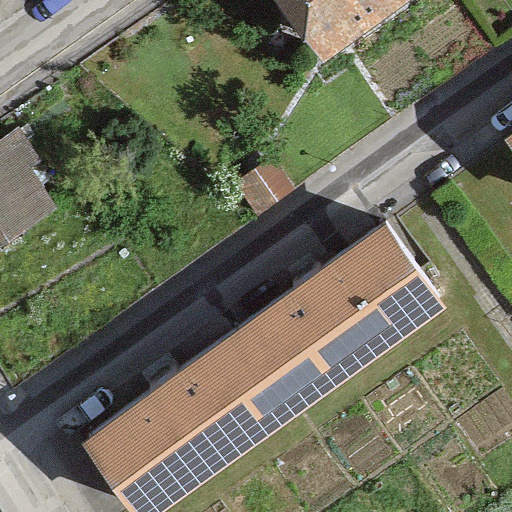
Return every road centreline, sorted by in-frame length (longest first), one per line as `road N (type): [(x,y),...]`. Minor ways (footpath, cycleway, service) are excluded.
road 1 (residential): [(511,65),(0,434)]
road 2 (residential): [(0,71),(101,0)]
